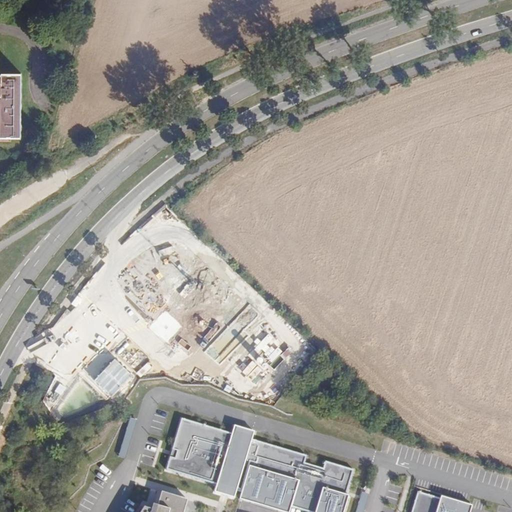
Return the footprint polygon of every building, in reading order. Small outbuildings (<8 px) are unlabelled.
[(0,69),(0,132),(19,133),(20,69),(0,69)] [(166,308),(148,327),(168,345),(185,327),(166,308)] [(118,457),(125,459),(137,421),(130,418),(118,457)] [(231,435),(181,420),(172,449),(177,451),(175,460),(169,458),(166,471),(216,486),(214,493),(234,499),(236,492),(241,494),(239,500),(277,511),(288,511),(290,508),(302,511),(343,511),(348,496),(345,496),(353,471),(324,462),(322,470),(304,464),(306,457),(251,441),(254,432),(234,426),(231,435)] [(469,511),(471,506),(439,497),(439,499),(416,492),(410,511),(469,511)] [(355,511),(362,511),(368,495),(361,493),(355,511)] [(184,511),(188,500),(168,494),(166,502),(160,500),(156,511),(151,511),(152,511),(145,508),(141,511),(184,511)]
